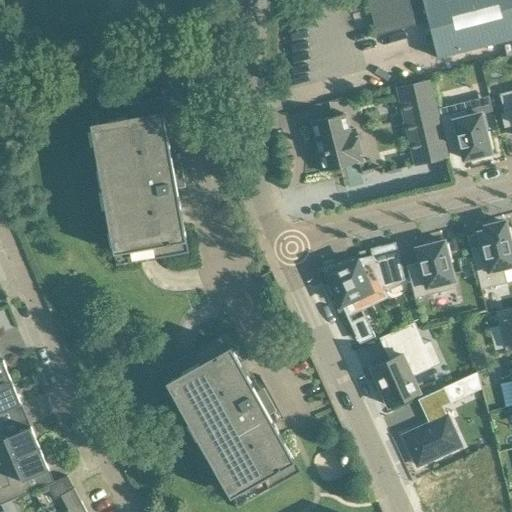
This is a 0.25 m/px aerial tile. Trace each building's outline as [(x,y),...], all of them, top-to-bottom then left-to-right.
[(511,38),(511,0),(367,0),(377,35),(428,22),(438,58),(511,38)] [(30,32),(22,31),(17,37),(20,45),(28,46),(33,40),(30,32)] [(445,156),(427,80),(396,87),(414,164),(445,156)] [(511,90),(499,94),(504,113),(501,114),(504,127),(511,125),(511,90)] [(88,110),(90,123),(116,266),(188,253),(179,199),(190,198),(181,149),(170,151),(161,97),(88,110)] [(464,102),(438,108),(449,149),(461,146),(464,159),(472,157),(473,160),(490,156),(490,153),(490,152),(490,149),(493,148),(489,133),(490,133),(489,131),(485,132),(481,114),(468,117),(464,102)] [(345,114),(331,117),(312,122),(319,153),(316,153),(321,171),(364,161),(356,129),(349,131),(345,114)] [(471,249),(481,289),(506,283),(503,268),(511,265),(511,250),(511,247),(511,246),(511,236),(510,228),(506,228),(505,222),(486,227),(487,230),(479,232),(483,246),(471,249)] [(455,288),(449,262),(453,261),(453,259),(452,259),(448,243),(444,244),(443,240),(425,245),(425,246),(417,248),(420,259),(420,261),(406,265),(415,298),(455,288)] [(372,255),(323,267),(336,295),(340,293),(348,312),(361,306),(360,304),(386,292),(385,289),(405,279),(396,242),(370,248),(372,255)] [(511,307),(496,311),(506,350),(511,347),(511,307)] [(389,360),(371,368),(388,406),(419,392),(418,389),(436,381),(417,338),(420,336),(414,322),(379,338),(389,360)] [(159,370),(166,381),(237,508),(301,472),(275,424),(284,419),(260,376),(250,381),(224,334),(159,370)] [(474,356),(477,368),(487,365),(484,353),(474,356)] [(0,386),(12,382),(3,360),(0,361),(0,386)] [(477,372),(462,379),(470,394),(481,389),(477,372)] [(0,425),(4,424),(0,413),(0,412),(21,404),(12,382),(0,386),(0,425)] [(429,423),(403,435),(417,465),(461,445),(443,406),(451,402),(444,387),(418,399),(429,423)] [(0,425),(0,461),(1,464),(40,448),(31,426),(9,435),(4,424),(0,425)] [(49,470),(40,448),(1,464),(0,464),(0,485),(1,488),(0,488),(0,504),(32,491),(27,479),(49,470)] [(69,511),(86,511),(74,487),(60,494),(69,511)]
